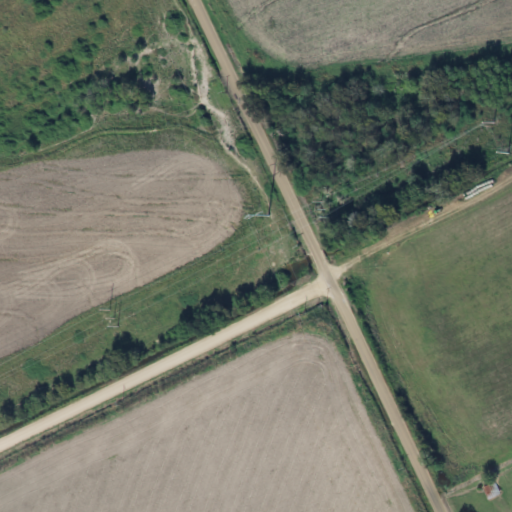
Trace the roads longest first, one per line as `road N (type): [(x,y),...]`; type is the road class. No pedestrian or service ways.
road 1 (residential): [(444,511),(195,0)]
road 2 (residential): [(330,282),(0,446)]
